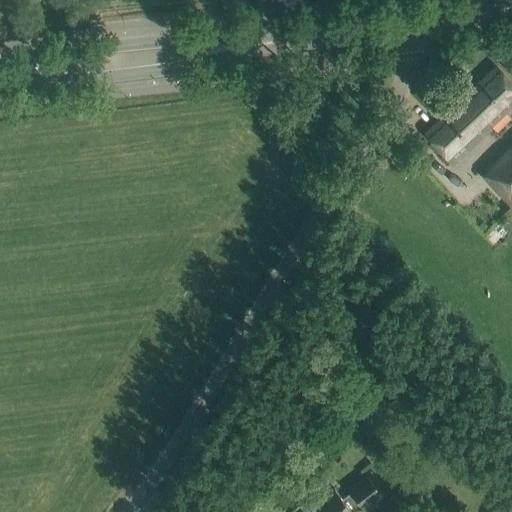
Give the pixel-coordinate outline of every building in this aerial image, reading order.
[(425,133),(443,153),(453,164),(491,130),(488,126),(511,104),(511,83),(495,66),(425,133)] [(511,153),(486,178),(511,204),(511,153)] [(347,488),(364,509),(382,495),(366,474),(347,488)] [(353,511),(334,487),(301,511),(353,511)] [(511,511),(511,500),(498,511),(511,511)]
